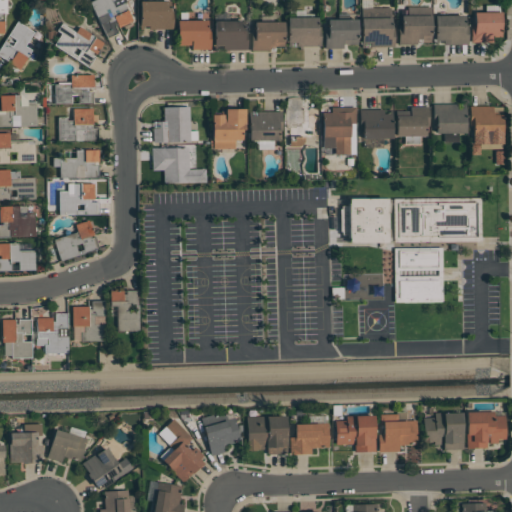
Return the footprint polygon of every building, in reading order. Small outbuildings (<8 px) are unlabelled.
[(105,38),(119,32),(117,27),(132,21),(124,0),(93,0),(90,1),(105,38)] [(361,41),(372,41),(372,45),(391,45),(390,7),(371,8),(370,0),(368,0),(360,0),(361,41)] [(170,1),(140,1),(140,29),(170,29),(170,1)] [(431,7),(406,6),(406,15),(399,15),(399,44),(416,44),(416,40),(431,40),(431,7)] [(501,37),(501,12),(472,13),(472,42),(492,42),(492,37),(501,37)] [(465,15),(434,16),(435,45),(465,44),(465,15)] [(317,17),(288,17),(287,46),(320,47),(320,37),(317,37),(317,17)] [(357,19),(327,19),(327,48),(344,48),(344,44),(357,44),(357,19)] [(177,45),(191,45),(191,49),(208,49),(208,20),(177,20),(177,45)] [(244,21),(214,20),(214,48),(244,49),(244,21)] [(31,50),(26,57),(27,57),(19,69),(9,62),(12,58),(9,56),(6,60),(0,56),(0,47),(4,41),(12,46),(16,40),(8,35),(17,21),(34,32),(25,46),(31,50)] [(283,21),(253,22),(254,51),(270,50),(270,47),(284,46),(283,21)] [(88,67),(103,43),(78,27),(75,32),(61,23),(56,31),(61,34),(53,45),(88,67)] [(93,75),(70,74),(70,83),(55,83),(54,104),(71,104),(71,95),(78,95),(78,103),(93,103),(93,75)] [(0,95),(19,95),(19,93),(27,100),(27,102),(35,101),(36,126),(0,126),(0,95)] [(464,133),(464,104),(434,103),(433,134),(443,134),(443,141),(458,141),(458,133),(464,133)] [(153,142),(189,142),(189,106),(163,107),(163,121),(152,122),(153,142)] [(428,136),(427,106),(409,107),(409,111),(395,111),(395,136),(428,136)] [(479,148),(502,149),(502,106),(471,106),(470,154),(479,154),(479,148)] [(356,107),(331,107),(331,113),(322,114),(322,147),(334,147),(334,154),(355,154),(355,150),(350,150),(349,123),(356,123),(356,107)] [(92,108),(72,108),(72,118),(58,118),(58,141),(97,140),(97,127),(92,127),(92,108)] [(244,109),(225,108),(225,114),(212,114),(211,149),(234,149),(234,140),(243,140),(244,109)] [(317,117),(309,117),(309,108),(286,109),(287,140),(318,139),(317,117)] [(362,139),(392,138),(390,108),(360,110),(362,139)] [(249,141),(280,140),(279,111),(249,112),(249,141)] [(9,140),(34,140),(35,162),(0,162),(0,133),(9,133),(9,140)] [(206,183),(205,168),(189,169),(188,147),(151,148),(151,170),(163,170),(163,184),(206,183)] [(59,166),(59,177),(98,177),(97,149),(60,150),(60,157),(52,158),(52,166),(59,166)] [(34,199),(9,200),(9,199),(0,199),(0,169),(9,169),(9,171),(19,171),(19,177),(34,177),(34,199)] [(58,191),(58,214),(98,213),(97,201),(94,201),(94,183),(67,184),(67,191),(58,191)] [(387,242),(387,198),(348,198),(348,206),(339,206),(340,230),(348,230),(348,243),(387,242)] [(480,241),(480,201),(394,201),(394,242),(480,241)] [(34,236),(0,237),(0,225),(2,225),(2,221),(0,221),(0,206),(26,205),(26,212),(33,212),(34,236)] [(53,239),(58,259),(97,250),(90,220),(74,224),(76,233),(53,239)] [(34,270),(18,270),(18,261),(11,261),(11,270),(0,270),(0,243),(18,243),(18,250),(34,250),(34,270)] [(393,248),(394,302),(442,302),(441,248),(393,248)] [(109,290),(109,306),(115,306),(114,331),(138,331),(139,290),(109,290)] [(67,313),(55,313),(55,318),(36,318),(35,344),(45,344),(44,353),(66,354),(67,313)] [(30,358),(30,342),(22,342),(22,334),(30,333),(30,319),(15,319),(2,319),(2,358),(30,358)] [(240,440),(232,411),(200,419),(210,456),(225,452),(223,444),(240,440)] [(466,448),(487,448),(487,441),(505,441),(505,411),(465,412),(466,448)] [(461,412),(433,413),(433,417),(422,417),(423,443),(441,443),(441,450),(463,449),(461,412)] [(373,415),(345,416),(345,420),(334,421),(335,445),(354,444),(354,452),(374,451),(373,415)] [(245,416),(246,450),(264,450),(264,454),(285,454),(285,416),(245,416)] [(181,481),(205,459),(191,444),(194,442),(172,418),(157,433),(171,448),(160,458),(181,481)] [(377,451),(398,452),(398,445),(415,445),(416,421),(382,421),(381,441),(378,441),(377,451)] [(291,424),(292,454),(310,454),(310,448),(327,447),(327,423),(291,424)] [(8,463),(40,463),(40,445),(36,445),(36,436),(40,436),(40,424),(22,424),(22,432),(8,432),(8,463)] [(86,438),(53,429),(46,458),(61,462),(62,456),(80,461),(86,438)] [(97,490),(113,480),(110,476),(121,470),(107,447),(81,463),(97,490)] [(180,485),(157,482),(152,511),(182,511),(183,504),(178,503),(180,485)] [(128,511),(128,509),(130,509),(129,493),(104,494),(104,509),(99,509),(98,511),(128,511)] [(460,511),(494,511),(485,511),(484,503),(460,503),(460,511)]
